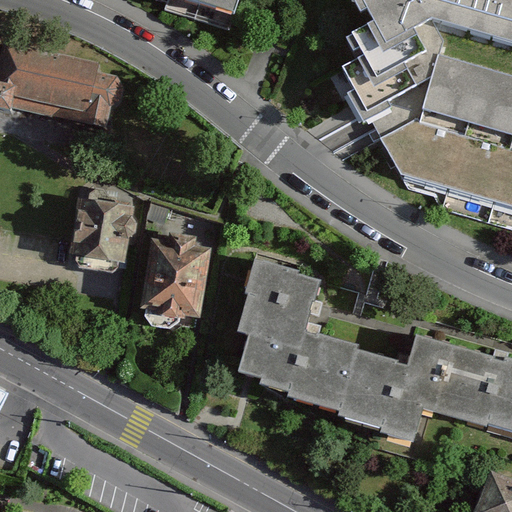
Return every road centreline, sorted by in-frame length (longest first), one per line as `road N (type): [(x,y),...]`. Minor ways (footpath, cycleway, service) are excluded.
road 1 (residential): [(511,297),(442,262),(142,52),(18,0)]
road 2 (primary): [(0,354),(289,511)]
